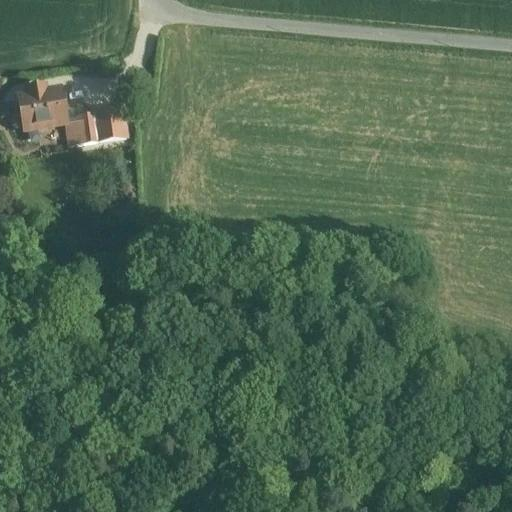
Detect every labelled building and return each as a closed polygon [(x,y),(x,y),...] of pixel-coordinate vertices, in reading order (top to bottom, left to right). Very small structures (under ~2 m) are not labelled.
[(43,103),(42,101),(41,97),(24,101),(25,107),(43,103)] [(25,107),(16,109),(19,124),(22,138),(22,140),(63,132),(65,131),(64,129),(58,98),(42,101),(43,103),(25,107)] [(124,122),(93,126),(96,152),(127,148),(124,122)] [(19,124),(10,126),(6,131),(8,137),(12,140),(22,138),(19,124)] [(93,126),(77,128),(81,154),(96,152),(93,126)] [(65,131),(63,132),(67,156),(81,154),(77,128),(64,129),(65,131)]
